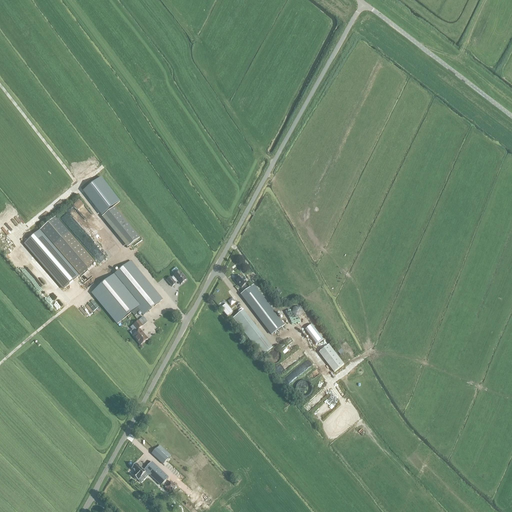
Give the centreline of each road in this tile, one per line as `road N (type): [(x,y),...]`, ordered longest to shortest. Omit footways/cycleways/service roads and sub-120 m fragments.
road 1 (unclassified): [(84,511),(363,2)]
road 2 (tertiary): [(363,2),(511,116)]
road 3 (track): [(0,84),(79,187)]
